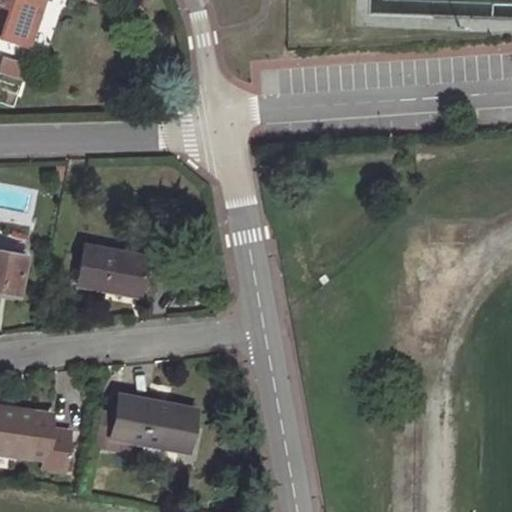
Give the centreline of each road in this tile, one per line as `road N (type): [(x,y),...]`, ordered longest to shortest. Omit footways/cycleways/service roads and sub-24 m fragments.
road 1 (residential): [(0,355),(264,329)]
road 2 (residential): [(511,92),(257,110)]
road 3 (residential): [(223,121),(189,133),(0,137)]
road 4 (unclassified): [(223,121),(264,329)]
road 5 (unclassified): [(264,329),(300,511)]
road 6 (residential): [(192,0),(223,121)]
